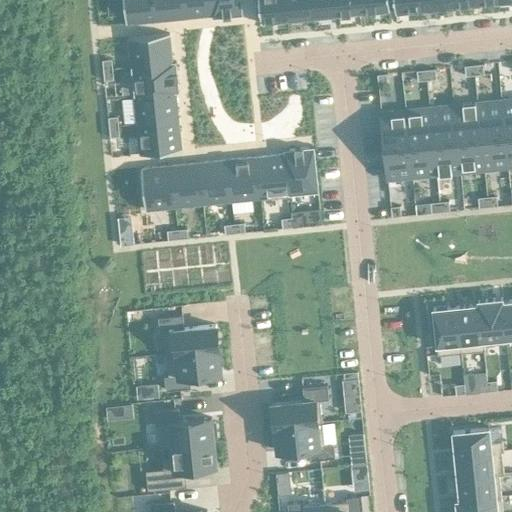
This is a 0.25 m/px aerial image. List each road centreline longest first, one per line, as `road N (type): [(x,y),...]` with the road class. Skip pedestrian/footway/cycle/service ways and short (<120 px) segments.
road 1 (residential): [(337,52),(376,418)]
road 2 (residential): [(235,301),(253,469),(236,511)]
road 3 (residential): [(511,36),(337,52)]
road 4 (residential): [(376,418),(511,405)]
